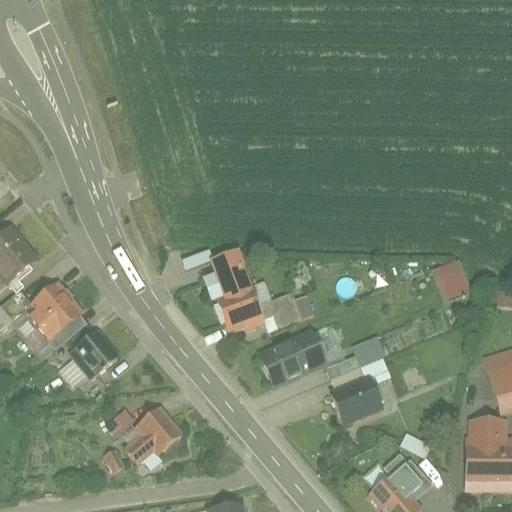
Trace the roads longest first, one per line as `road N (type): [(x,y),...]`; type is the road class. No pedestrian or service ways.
road 1 (tertiary): [(317,511),(152,315),(110,248),(61,135)]
road 2 (track): [(29,511),(286,475)]
road 3 (tertiary): [(61,135),(0,12)]
